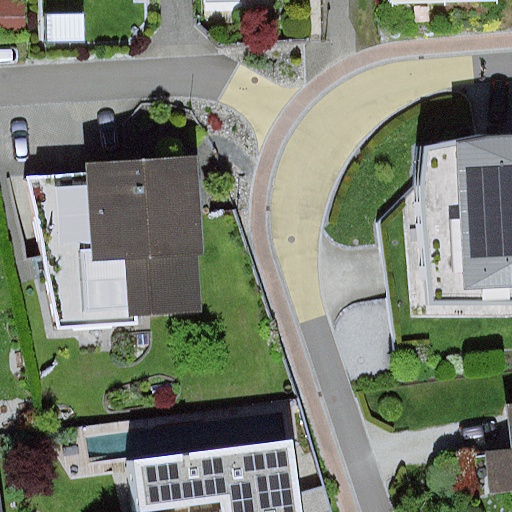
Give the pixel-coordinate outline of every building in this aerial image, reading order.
[(511,131),(490,131),(424,143),(421,185),(430,298),(511,302),(511,131)] [(196,148),(116,157),(123,221),(202,213),(196,148)] [(202,213),(123,221),(116,157),(45,164),(61,310),(210,294),(202,213)] [(310,511),(299,427),(116,452),(124,511),(310,511)] [(511,481),(511,442),(487,446),(491,484),(511,481)]
